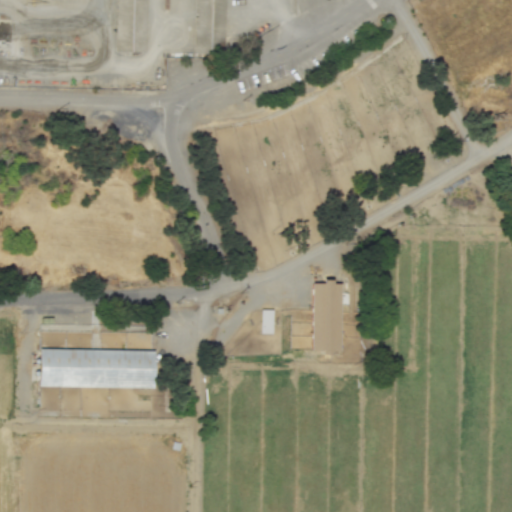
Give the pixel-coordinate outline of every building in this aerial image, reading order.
[(116,0),(149,0),(149,52),(116,52),(116,0)] [(193,0),(223,0),(222,53),(192,52),(193,0)] [(309,282),(309,351),(337,351),(337,283),(329,283),(329,279),(318,279),(318,282),(309,282)] [(270,333),(270,309),(259,309),(258,333),(270,333)] [(40,349),(153,350),(152,389),(36,387),(40,349)]
